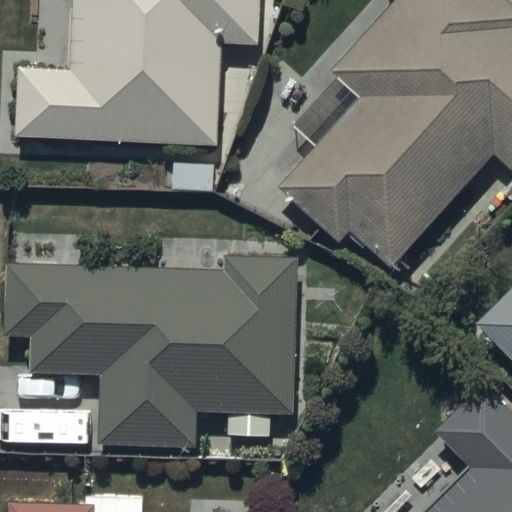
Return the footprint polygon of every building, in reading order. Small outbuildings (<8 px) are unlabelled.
[(72,0),(70,59),(18,57),(17,126),(217,133),(220,32),(261,32),(261,0),(72,0)] [(511,0),(384,0),(333,59),(338,64),(293,115),(315,134),(278,176),(340,230),(350,219),(393,257),(494,141),(511,156),(511,0)] [(296,403),(296,246),(226,245),(226,238),(157,238),(157,255),(84,255),(84,233),(18,233),(18,251),(5,251),(5,324),(30,324),(30,362),(99,362),(99,435),(197,435),(197,401),(228,401),(228,427),(270,428),(270,403),(296,403)] [(511,277),(477,313),(511,347),(511,277)] [(511,511),(511,401),(482,371),(437,422),(471,456),(415,511),(511,511)] [(87,492),(9,491),(8,511),(142,511),(143,487),(88,487),(87,492)]
